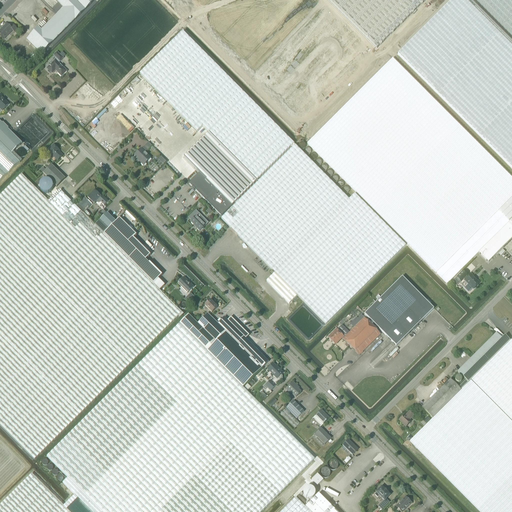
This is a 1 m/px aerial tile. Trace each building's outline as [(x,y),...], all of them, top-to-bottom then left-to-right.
[(39,28),(27,40),(41,54),(94,0),(54,0),(59,4),(58,4),(52,10),(57,15),(41,31),(39,28)] [(164,0),(294,130),(424,0),(164,0)] [(469,0),(452,0),(397,55),(440,98),(511,169),(511,197),(499,211),(510,222),(511,219),(511,42),(507,37),(469,0)] [(511,0),(475,0),(511,36),(511,0)] [(15,33),(17,30),(13,26),(10,28),(7,24),(0,31),(0,36),(3,40),(12,30),(15,33)] [(145,69),(140,74),(165,100),(197,132),(237,93),(238,94),(211,121),(204,128),(231,156),(233,158),(257,181),(291,148),(294,144),(241,91),(239,88),(183,32),(145,69)] [(55,60),(47,69),(51,72),(52,74),(55,71),(61,77),(67,71),(58,63),(60,62),(63,58),(60,55),(57,52),(54,56),(57,59),(55,60)] [(511,178),(392,59),(307,144),(341,178),(375,212),(436,273),(499,211),(502,208),(511,197),(511,178)] [(0,108),(2,111),(8,104),(8,103),(6,101),(5,101),(2,98),(0,96),(0,108)] [(0,142),(11,154),(13,152),(22,143),(8,129),(9,128),(3,123),(2,123),(0,121),(0,142)] [(208,134),(184,158),(200,174),(199,175),(205,181),(231,207),(256,182),(208,134)] [(0,182),(20,163),(22,161),(13,152),(11,154),(0,142),(0,182)] [(53,145),(45,153),(51,159),(53,157),(57,161),(62,156),(58,152),(59,151),(53,145)] [(221,219),(275,273),(297,296),(326,324),(406,246),(355,194),(349,200),(295,145),(292,149),(221,219)] [(151,159),(143,151),(141,149),(134,156),(141,162),(140,162),(144,166),(151,159)] [(59,185),(65,179),(51,165),(43,173),(57,187),(59,185)] [(21,174),(0,194),(0,425),(34,460),(37,458),(182,313),(160,291),(153,284),(103,234),(95,225),(94,225),(83,214),(76,206),(75,206),(62,192),(50,203),(21,174)] [(199,175),(189,184),(193,187),(191,189),(194,191),(195,190),(221,216),(231,207),(205,181),(199,175)] [(95,191),(88,198),(90,200),(89,202),(92,205),(94,204),(96,202),(97,203),(98,203),(99,203),(100,203),(100,202),(104,206),(108,201),(102,195),(101,197),(95,191)] [(78,204),(76,206),(83,214),(86,211),(92,205),(89,202),(85,198),(78,204)] [(196,211),(189,218),(191,221),(191,222),(200,231),(206,225),(208,223),(205,220),(199,214),(196,211)] [(499,211),(436,273),(447,284),(479,253),(510,222),(499,211)] [(95,225),(103,234),(116,222),(107,213),(95,225)] [(153,284),(158,279),(162,275),(150,263),(149,263),(146,260),(151,255),(134,238),(137,235),(120,218),(116,222),(103,234),(153,284)] [(511,223),(510,222),(479,253),(488,262),(502,249),(502,248),(511,240),(511,238),(511,223)] [(463,271),(456,278),(461,283),(463,280),(464,281),(465,281),(469,285),(466,288),(470,291),(473,289),(479,283),(471,275),(467,278),(466,277),(467,276),(463,271)] [(267,281),(289,304),(297,296),(275,273),(267,281)] [(184,277),(178,283),(182,287),(181,287),(187,293),(188,293),(190,291),(192,290),(191,289),(194,287),(184,277)] [(364,314),(396,346),(434,309),(402,277),(364,314)] [(165,285),(158,279),(153,284),(160,291),(165,285)] [(191,294),(184,300),(188,304),(195,297),(191,294)] [(205,306),(212,313),(217,308),(210,300),(205,306)] [(207,352),(226,333),(262,368),(269,362),(246,339),(249,336),(231,318),(228,321),(224,317),(218,324),(207,314),(205,316),(203,315),(201,317),(203,318),(197,324),(188,315),(180,324),(207,352)] [(359,356),(380,335),(364,318),(346,336),(343,332),(339,328),(337,330),(336,330),(328,338),(335,345),(342,338),(343,339),(359,356)] [(68,478),(101,511),(152,511),(260,404),(243,387),(207,352),(180,324),(47,457),(68,478)] [(207,352),(243,387),(262,368),(226,333),(207,352)] [(458,370),(457,371),(458,372),(466,381),(468,383),(471,381),(471,380),(511,341),(505,335),(504,336),(501,339),(496,333),(458,370)] [(511,339),(511,341),(471,380),(511,421),(511,339)] [(271,391),(282,379),(282,376),(281,375),(283,373),(273,364),(268,370),(276,378),(272,382),(271,381),(266,386),(271,391)] [(455,369),(448,375),(449,376),(451,378),(458,372),(457,371),(455,369)] [(461,390),(459,388),(450,380),(422,408),(433,418),(461,390)] [(480,511),(511,511),(511,422),(471,381),(468,383),(466,381),(459,388),(461,390),(433,418),(410,441),(480,511)] [(296,398),(301,392),(297,388),(298,387),(293,382),(286,390),(289,393),(289,392),(296,398)] [(286,408),(285,409),(290,414),(291,413),(297,419),(304,412),(293,401),(286,408)] [(261,511),(314,459),(260,405),(260,404),(152,511),(261,511)] [(285,409),(280,414),(295,429),(300,424),(296,420),(290,414),(285,409)] [(329,418),(321,410),(313,418),(321,426),(329,418)] [(399,420),(406,427),(411,421),(409,420),(414,416),(410,412),(405,416),(405,415),(399,420)] [(315,435),(325,445),(331,438),(321,428),(315,435)] [(346,451),(347,450),(352,455),(358,450),(348,440),(343,446),(342,447),(346,451)] [(72,504),(73,503),(69,500),(64,506),(32,474),(0,505),(0,511),(80,511),(79,511),(72,504)] [(318,474),(312,480),(318,486),(323,480),(321,478),(321,477),(320,477),(318,474)] [(101,511),(68,478),(63,483),(75,495),(69,500),(73,503),(78,498),(91,511),(101,511)] [(384,490),(382,487),(376,493),(375,495),(378,498),(379,496),(384,500),(378,506),(382,510),(389,503),(386,499),(390,495),(387,492),(385,489),(384,490)] [(305,507),(309,511),(336,511),(319,494),(305,507)] [(297,497),(304,504),(306,503),(299,495),(297,497)] [(396,507),(401,511),(402,511),(412,503),(406,497),(396,507)] [(296,498),(281,511),(309,511),(305,507),(296,498)]
